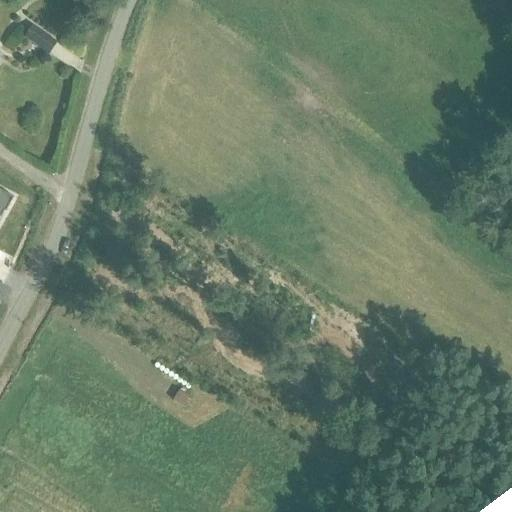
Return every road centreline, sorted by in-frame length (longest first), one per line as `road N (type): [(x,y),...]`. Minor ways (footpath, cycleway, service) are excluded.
road 1 (residential): [(67,209),(127,0)]
road 2 (residential): [(0,330),(67,209)]
